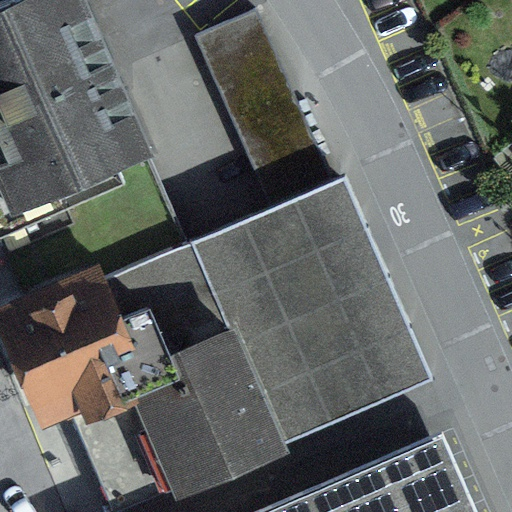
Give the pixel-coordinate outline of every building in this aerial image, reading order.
[(0,0),(0,239),(129,184),(119,161),(149,147),(158,145),(96,0),(0,0)] [(257,5),(196,31),(257,172),(319,145),(257,5)] [(129,184),(0,239),(0,242),(19,287),(101,251),(110,272),(188,237),(149,147),(119,161),(129,184)] [(188,237),(110,272),(121,301),(150,288),(172,339),(237,311),(291,434),(432,372),(343,170),(188,237)] [(110,272),(101,251),(19,287),(0,295),(0,317),(44,417),(69,406),(82,400),(87,410),(135,390),(141,387),(138,381),(183,361),(172,339),(150,288),(121,301),(110,272)] [(141,387),(135,390),(176,486),(291,434),(237,311),(172,339),(183,361),(138,381),(141,387)] [(82,400),(69,406),(87,447),(103,484),(114,511),(115,511),(176,486),(135,390),(87,410),(82,400)] [(484,511),(444,418),(227,511),(228,511),(484,511)]
